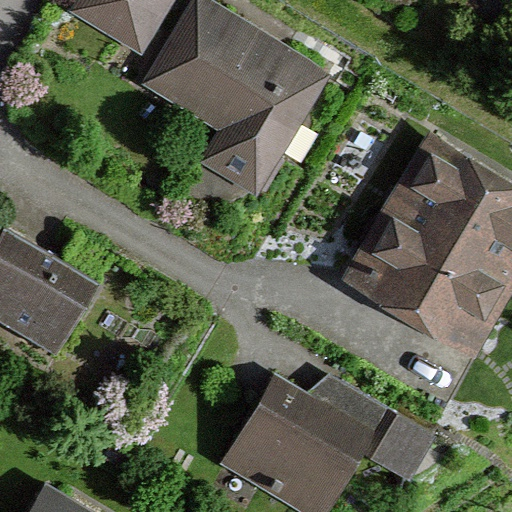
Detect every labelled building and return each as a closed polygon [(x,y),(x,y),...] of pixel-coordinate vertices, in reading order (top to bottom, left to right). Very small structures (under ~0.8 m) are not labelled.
[(170,0),(83,0),(77,11),(143,48),(170,0)] [(265,180),(330,66),(215,0),(188,0),(143,79),(224,126),(211,149),(265,180)] [(511,297),(511,173),(432,129),(350,273),(484,348),(511,297)] [(100,279),(10,226),(0,241),(0,311),(60,347),(100,279)] [(284,376),(231,462),(312,511),(335,511),(382,436),(284,376)] [(116,511),(56,476),(34,511),(116,511)]
